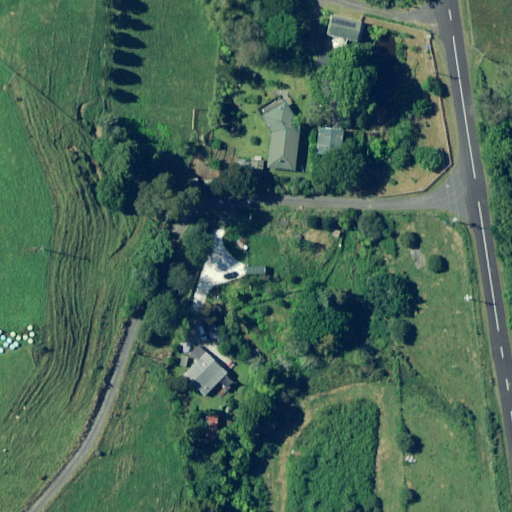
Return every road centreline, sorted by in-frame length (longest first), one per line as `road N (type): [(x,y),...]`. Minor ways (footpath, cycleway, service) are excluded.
road 1 (residential): [(28,511),(98,417),(184,220),(228,198),(475,196)]
road 2 (unclassified): [(475,196),(511,432)]
road 3 (unclassified): [(449,0),(475,196)]
